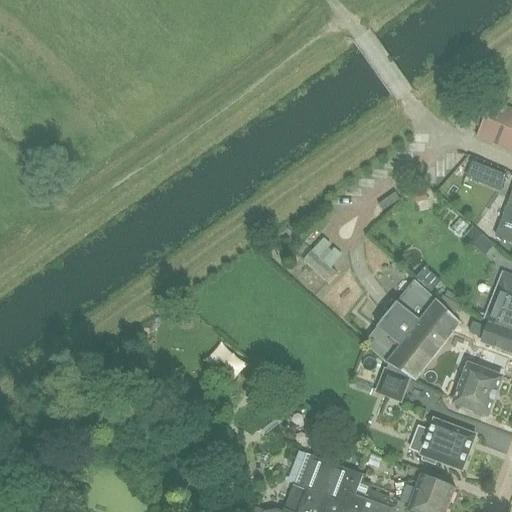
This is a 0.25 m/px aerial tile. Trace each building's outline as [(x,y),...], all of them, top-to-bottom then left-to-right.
[(511,110),(492,102),(477,137),(511,152),(511,110)] [(473,161),(466,177),(478,182),(485,166),(473,161)] [(414,192),(416,202),(428,200),(426,190),(414,192)] [(511,197),(496,237),(511,243),(511,197)] [(302,261),(327,284),(337,273),(312,251),(302,261)] [(484,321),(511,331),(511,275),(502,272),(484,321)] [(415,381),(431,360),(438,352),(448,339),(455,332),(460,325),(459,325),(460,323),(414,281),(365,344),(387,365),(389,365),(409,378),(411,379),(415,381)] [(511,331),(484,321),(489,323),(487,328),(474,323),(470,333),(483,338),(482,342),(486,343),(485,344),(511,354),(511,331)] [(217,357),(230,368),(241,355),(228,343),(217,357)] [(491,353),(478,348),(473,360),(486,365),(491,353)] [(438,352),(431,360),(465,374),(453,403),(485,416),(489,414),(502,381),(500,377),(438,352)] [(385,371),(379,388),(403,397),(410,380),(409,380),(409,378),(389,365),(386,371),(385,371)] [(437,462),(462,472),(476,436),(434,420),(421,456),(423,457),(422,460),(435,465),(437,462)] [(371,456),(368,464),(378,468),(381,460),(371,456)] [(252,506),(249,511),(395,511),(398,507),(388,503),(390,499),(370,490),(371,486),(360,481),(354,475),(310,457),(298,486),(296,485),(284,511),(282,511),(276,509),(266,511),(259,509),(252,506)] [(408,509),(415,511),(447,511),(456,489),(421,476),(408,509)]
